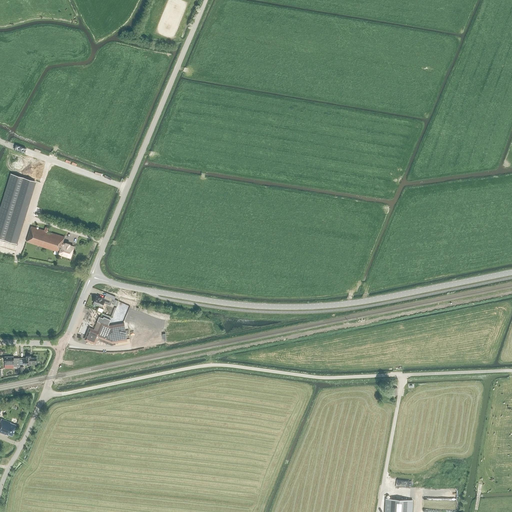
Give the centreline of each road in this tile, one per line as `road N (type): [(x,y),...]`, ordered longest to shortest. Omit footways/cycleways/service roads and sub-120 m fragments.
road 1 (tertiary): [(91,276),(286,307),(366,301),(511,272)]
road 2 (unclassified): [(44,393),(216,365),(332,378),(401,375)]
road 3 (unclassified): [(91,276),(206,0)]
road 4 (track): [(0,141),(127,188)]
